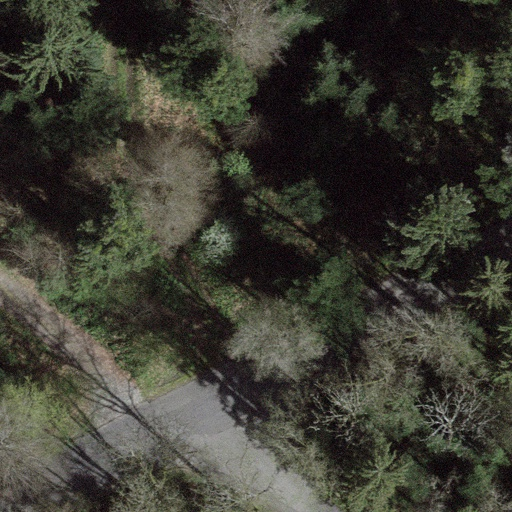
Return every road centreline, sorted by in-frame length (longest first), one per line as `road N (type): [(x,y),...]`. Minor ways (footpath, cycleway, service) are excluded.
road 1 (tertiary): [(0,506),(511,247)]
road 2 (track): [(123,0),(119,68),(127,120),(235,391)]
road 3 (track): [(0,287),(92,362),(149,433)]
